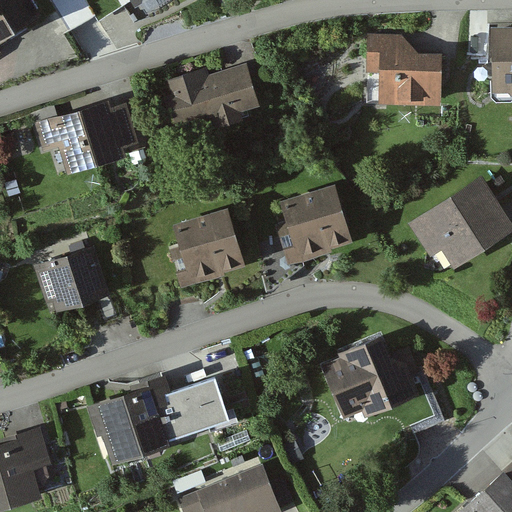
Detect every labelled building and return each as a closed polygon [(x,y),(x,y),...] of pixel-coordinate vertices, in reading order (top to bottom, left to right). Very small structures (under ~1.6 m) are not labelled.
[(0,0),(0,33),(42,6),(38,0),(0,0)] [(99,16),(125,0),(51,0),(69,28),(96,11),(99,16)] [(511,20),(491,21),(492,84),(511,83),(511,20)] [(378,99),(442,101),(443,48),(419,47),(403,32),(368,31),(367,71),(379,72),(378,99)] [(261,98),(248,59),(210,71),(208,63),(169,75),(175,91),(166,94),(174,118),(199,110),(203,125),(244,112),(241,104),(261,98)] [(138,135),(127,99),(110,103),(109,97),(33,119),(42,149),(60,144),(67,167),(129,149),(126,138),(138,135)] [(261,174),(248,179),(252,191),(265,187),(261,174)] [(17,176),(6,180),(10,192),(22,188),(17,176)] [(511,230),(511,219),(485,177),(415,221),(446,271),(511,230)] [(355,236),(338,178),(283,195),(290,221),(279,224),(282,236),(289,256),(355,236)] [(248,260),(229,203),(179,219),(186,240),(169,245),(181,281),(248,260)] [(289,256),(282,236),(255,244),(268,284),(276,282),(292,266),(289,256)] [(111,288),(95,240),(36,260),(49,297),(53,296),(57,306),(94,294),(111,288)] [(111,288),(94,294),(103,321),(124,313),(115,287),(111,288)] [(342,353),(323,361),(344,414),(364,406),(365,411),(419,389),(406,358),(389,350),(382,332),(340,349),(342,353)] [(140,382),(86,401),(98,433),(103,431),(113,457),(143,447),(152,453),(164,448),(165,439),(173,437),(171,431),(160,399),(169,396),(166,387),(172,385),(167,369),(139,379),(140,382)] [(215,370),(172,385),(166,387),(169,396),(160,399),(171,431),(229,411),(215,370)] [(56,459),(44,420),(8,431),(10,436),(0,438),(0,503),(43,491),(40,483),(51,472),(48,461),(56,459)] [(248,429),(218,441),(222,449),(251,436),(248,429)] [(295,436),(284,441),(294,461),(304,456),(295,436)] [(277,511),(281,511),(263,466),(180,498),(185,511),(277,511)] [(511,511),(511,481),(504,473),(459,511),(511,511)]
